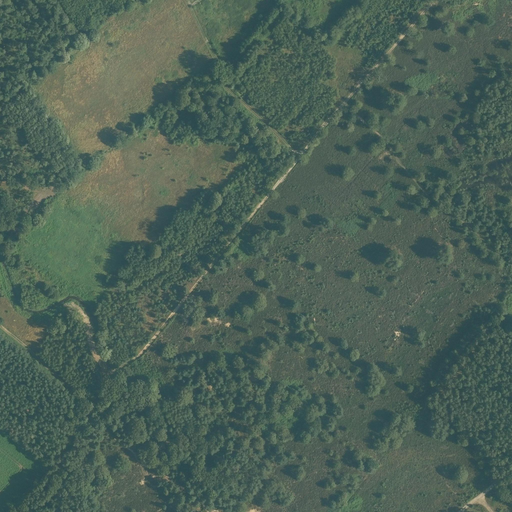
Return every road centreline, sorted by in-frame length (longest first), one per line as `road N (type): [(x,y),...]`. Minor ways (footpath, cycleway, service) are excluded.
road 1 (track): [(96,407),(118,367),(344,105)]
road 2 (track): [(511,266),(419,188),(383,138),(344,105)]
road 3 (track): [(189,0),(219,63),(218,83),(300,153)]
road 4 (track): [(344,105),(434,0)]
road 5 (track): [(9,511),(93,410)]
road 6 (track): [(0,327),(96,407)]
